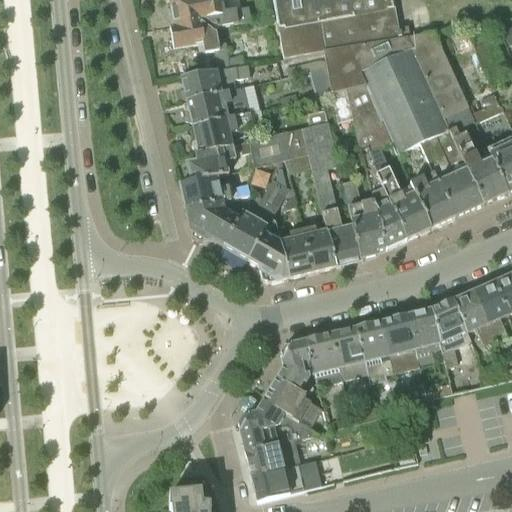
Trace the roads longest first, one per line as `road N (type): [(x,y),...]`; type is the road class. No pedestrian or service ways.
road 1 (trunk): [(106,511),(50,0)]
road 2 (motorway): [(101,511),(46,0)]
road 3 (motorway): [(0,44),(42,511)]
road 4 (trunk): [(0,111),(36,511)]
road 5 (residential): [(171,273),(172,244),(118,0)]
road 6 (residential): [(247,327),(403,286),(511,241)]
road 7 (residential): [(79,266),(57,0)]
road 8 (residential): [(99,454),(79,266)]
road 9 (residential): [(5,356),(20,511)]
road 10 (residential): [(99,454),(162,439),(212,396)]
